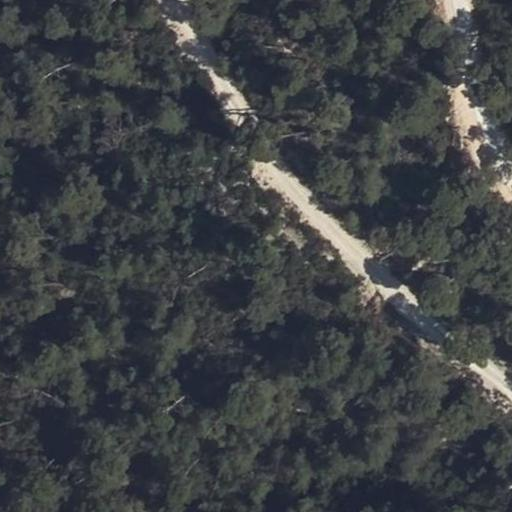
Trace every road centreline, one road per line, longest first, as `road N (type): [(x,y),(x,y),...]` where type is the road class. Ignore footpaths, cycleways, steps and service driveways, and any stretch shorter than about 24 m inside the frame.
road 1 (track): [(511,387),(397,301),(252,140),(176,0)]
road 2 (track): [(511,198),(460,66),(456,0)]
